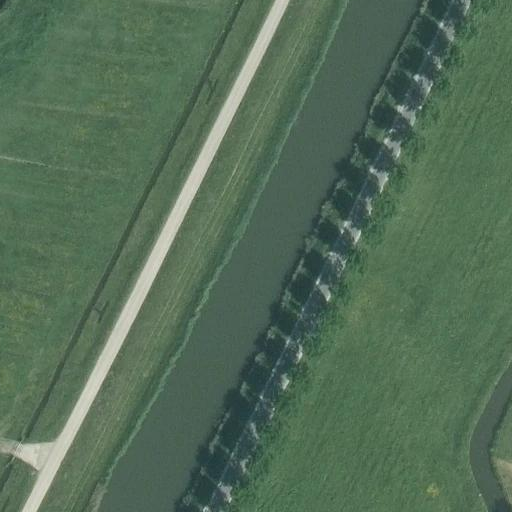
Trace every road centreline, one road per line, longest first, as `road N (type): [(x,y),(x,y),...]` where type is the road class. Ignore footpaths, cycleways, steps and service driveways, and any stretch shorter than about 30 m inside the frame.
road 1 (track): [(31,511),(283,0)]
road 2 (unclassified): [(219,511),(459,0)]
